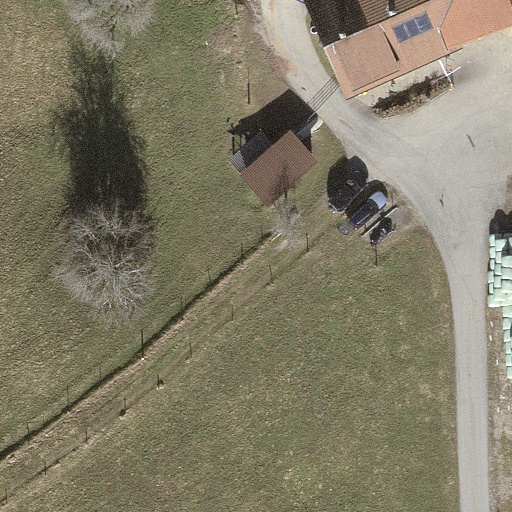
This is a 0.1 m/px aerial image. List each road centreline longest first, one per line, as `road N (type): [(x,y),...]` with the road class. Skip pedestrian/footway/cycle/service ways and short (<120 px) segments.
road 1 (unclassified): [(282,0),(289,38),(309,75),(423,189),(454,236),(471,326),(476,511)]
road 2 (track): [(387,157),(128,391),(0,487)]
road 3 (unknown): [(441,212),(504,40)]
